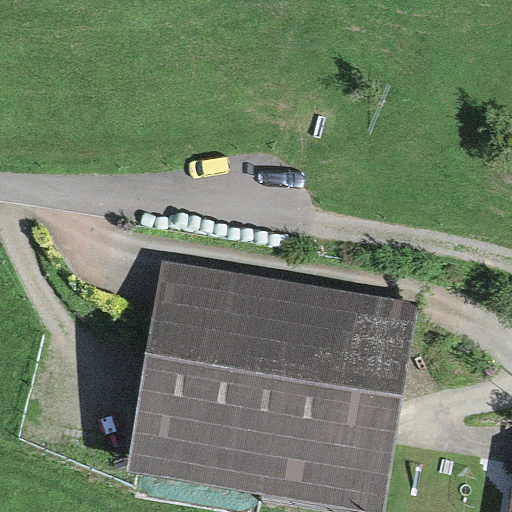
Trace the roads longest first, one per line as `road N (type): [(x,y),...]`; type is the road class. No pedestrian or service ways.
road 1 (track): [(481,0),(419,140),(288,224),(511,262)]
road 2 (residential): [(288,224),(0,188)]
